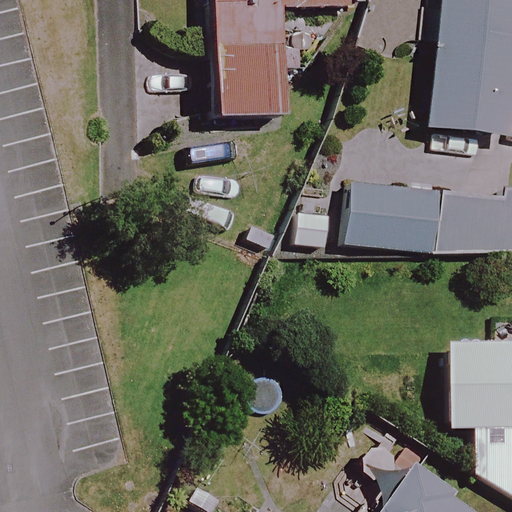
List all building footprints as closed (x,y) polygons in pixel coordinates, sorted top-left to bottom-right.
[(200,0),(202,125),(270,124),(270,75),(301,74),(301,46),(271,46),(271,17),(346,16),(345,0),(200,0)] [(511,36),(511,0),(433,0),(418,134),(501,143),(511,36)] [(429,198),(427,257),(511,260),(511,193),(495,192),(494,201),(429,198)] [(427,257),(429,198),(341,194),(339,253),(427,257)] [(466,432),(466,485),(511,511),(511,347),(437,348),(437,432),(466,432)] [(458,511),(407,475),(380,511),(458,511)]
